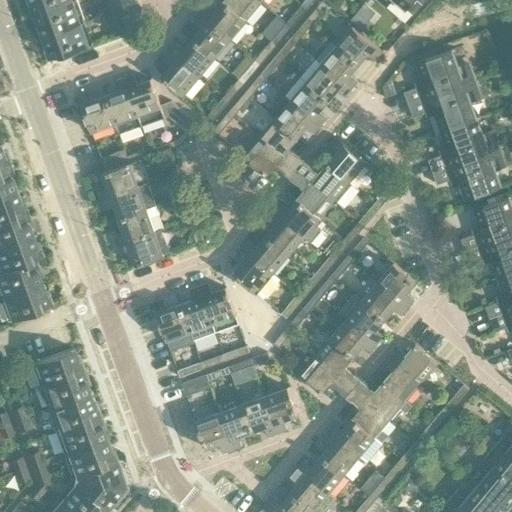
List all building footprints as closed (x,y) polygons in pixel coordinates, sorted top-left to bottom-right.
[(73,0),(29,0),(35,14),(73,0)] [(85,21),(77,0),(73,0),(35,14),(43,37),(85,21)] [(113,0),(106,0),(103,2),(107,13),(117,10),(113,0)] [(246,20),(261,2),(258,0),(224,0),(223,1),(246,20)] [(313,0),(304,0),(301,5),(306,9),(313,0)] [(328,5),(322,0),(306,19),(312,24),(328,5)] [(382,0),(388,4),(390,0),(396,0),(413,13),(423,0),(382,0)] [(207,6),(200,14),(230,39),(246,20),(223,1),(214,12),(207,6)] [(291,27),(306,9),(301,5),(286,23),(291,27)] [(110,23),(121,19),(117,10),(107,13),(110,23)] [(201,28),(193,38),(215,57),(230,39),(200,14),(193,22),(201,28)] [(296,43),(312,24),(306,19),(290,38),(296,43)] [(43,37),(51,59),(93,44),(85,21),(43,37)] [(276,45),(291,27),(286,23),(270,41),(276,45)] [(383,51),(353,25),(336,45),(359,64),(368,53),(375,59),(383,51)] [(177,42),(170,50),(199,75),(200,74),(215,57),(193,38),(184,48),(177,42)] [(280,61),(296,43),(290,38),(275,56),(280,61)] [(336,45),(331,40),(315,59),(350,89),(357,81),(350,74),(359,64),(336,45)] [(270,41),(255,60),(260,64),(276,45),(270,41)] [(404,92),(408,104),(477,79),(470,60),(458,65),(452,49),(418,61),(424,79),(415,82),(416,87),(404,92)] [(170,64),(161,75),(165,79),(184,94),(199,75),(170,50),(163,58),(170,64)] [(265,79),(280,61),(275,56),(260,74),(265,79)] [(350,89),(315,59),(300,77),(328,101),(336,91),(344,97),(350,89)] [(245,82),(260,64),(255,60),(240,78),(245,82)] [(137,84),(134,74),(123,78),(140,125),(167,115),(183,128),(192,118),(169,99),(160,103),(151,79),(137,84)] [(249,97),(265,79),(260,74),(244,93),(249,97)] [(327,117),(320,111),(328,101),(300,77),(285,95),(320,125),(327,117)] [(114,81),(117,91),(105,96),(117,131),(119,131),(119,132),(140,125),(123,78),(114,81)] [(230,100),(245,82),(240,78),(224,96),(230,100)] [(436,113),(442,130),(477,117),(471,103),(483,98),(477,79),(408,104),(413,116),(425,112),(427,117),(436,113)] [(89,91),(78,94),(91,131),(106,126),(109,134),(117,131),(105,96),(92,100),(89,91)] [(234,116),(249,97),(244,93),(228,111),(234,116)] [(306,126),(313,133),(320,125),(285,95),(269,113),(274,118),(297,137),(306,126)] [(224,96),(208,115),(213,120),(230,100),(224,96)] [(229,120),(234,116),(228,111),(213,130),(218,134),(229,120)] [(428,159),(433,172),(501,147),(495,128),(482,133),(477,117),(442,130),(449,146),(439,150),(441,154),(428,159)] [(274,118),(258,137),(292,165),(297,168),(303,160),(288,147),(297,137),(274,118)] [(292,165),(258,137),(243,155),(265,174),(275,163),(286,172),(292,165)] [(329,145),(337,152),(328,163),(356,186),(362,179),(357,175),(366,163),(336,137),(329,145)] [(0,147),(0,169),(10,166),(5,151),(2,152),(0,147)] [(172,147),(166,149),(171,166),(174,172),(180,170),(178,164),(172,147)] [(501,147),(433,172),(437,184),(450,179),(452,185),(461,182),(467,197),(501,185),(496,170),(508,166),(504,154),(501,147)] [(106,170),(103,171),(103,172),(129,162),(124,149),(102,157),(106,170)] [(124,149),(129,162),(141,158),(147,156),(144,149),(127,155),(124,149)] [(149,181),(141,158),(129,162),(103,172),(108,186),(98,189),(101,199),(148,182),(149,181)] [(303,160),(297,168),(301,172),(335,201),(336,200),(344,207),(360,189),(356,186),(328,163),(319,173),(308,164),(303,160)] [(10,166),(0,169),(0,195),(15,190),(12,182),(16,180),(10,166)] [(301,172),(297,168),(290,176),(305,189),(296,199),(320,219),(335,201),(301,172)] [(180,170),(174,172),(176,180),(182,196),(188,194),(180,170)] [(385,176),(379,183),(387,189),(381,196),(375,203),(380,207),(386,200),(397,186),(385,176)] [(105,209),(115,205),(119,219),(156,205),(148,182),(101,199),(105,209)] [(15,190),(0,195),(0,221),(27,211),(21,196),(18,197),(15,190)] [(196,216),(188,194),(182,196),(190,218),(196,216)] [(461,238),(465,250),(511,232),(511,202),(509,195),(475,208),(481,225),(472,229),(473,234),(461,238)] [(280,203),(274,211),(304,237),(311,242),(321,231),(314,225),(320,219),(296,199),(288,209),(280,203)] [(372,206),(359,221),(364,225),(377,210),(380,207),(375,203),(372,206)] [(118,244),(155,232),(150,217),(159,214),(156,205),(119,219),(124,231),(114,235),(118,244)] [(27,211),(0,221),(0,247),(32,235),(29,227),(32,226),(27,211)] [(267,218),(274,225),(266,236),(289,255),(304,237),(274,211),(267,218)] [(205,240),(196,216),(190,218),(193,226),(199,242),(205,240)] [(348,243),(354,237),(364,225),(359,221),(344,239),(348,243)] [(171,252),(163,229),(155,232),(118,244),(121,254),(131,251),(136,265),(171,252)] [(493,260),(499,276),(511,271),(511,232),(465,250),(470,263),(482,258),(484,263),(493,260)] [(32,235),(0,247),(0,270),(38,258),(43,256),(37,241),(34,242),(32,235)] [(257,246),(250,239),(243,247),(273,273),(289,255),(266,236),(257,246)] [(333,261),(348,243),(344,239),(328,257),(333,261)] [(365,245),(359,241),(347,255),(352,260),(365,245)] [(265,297),(280,279),(273,273),(243,247),(236,256),(243,262),(233,273),(256,292),(257,291),(264,296),(265,297)] [(347,255),(331,274),(336,278),(352,260),(347,255)] [(318,280),(333,261),(328,257),(312,275),(318,280)] [(0,270),(0,297),(41,283),(38,275),(41,273),(36,260),(38,259),(38,258),(0,270)] [(417,282),(393,262),(377,281),(407,307),(414,299),(407,293),(417,282)] [(488,313),(489,318),(502,313),(511,309),(511,271),(499,276),(505,293),(496,296),(498,301),(485,306),(488,313)] [(331,274),(316,292),(321,296),(336,278),(331,274)] [(318,280),(312,275),(297,293),(302,298),(318,280)] [(407,307),(377,281),(362,300),(385,319),(394,309),(401,315),(407,307)] [(236,314),(226,286),(212,291),(209,282),(199,286),(216,331),(239,323),(236,314)] [(43,290),(41,283),(0,297),(0,302),(7,320),(53,304),(47,289),(43,290)] [(199,286),(189,290),(192,299),(180,303),(190,331),(193,339),(216,331),(199,286)] [(321,296),(316,292),(300,310),(305,315),(321,296)] [(297,293),(282,311),(288,315),(302,298),(297,293)] [(383,335),(376,330),(385,319),(362,300),(354,293),(339,312),(347,318),(376,343),(383,335)] [(165,298),(153,303),(166,339),(168,339),(172,350),(194,342),(193,339),(190,331),(180,303),(168,308),(165,298)] [(511,309),(502,313),(489,318),(494,331),(511,324),(511,309)] [(300,310),(297,314),(284,329),(289,333),(305,315),(300,310)] [(370,351),(376,343),(347,318),(331,337),(354,356),(363,346),(370,351)] [(284,329),(274,341),(280,345),(289,333),(284,329)] [(360,378),(355,375),(346,367),(354,356),(331,337),(316,356),(353,386),(360,378)] [(249,349),(247,343),(223,352),(225,358),(249,349)] [(406,355),(398,348),(392,357),(421,382),(438,362),(415,343),(406,355)] [(72,347),(30,363),(39,387),(85,369),(79,354),(75,356),(72,347)] [(208,357),(200,360),(202,366),(210,363),(225,358),(223,352),(208,357)] [(267,352),(250,358),(252,365),(270,359),(267,352)] [(332,383),(346,394),(353,386),(316,356),(300,375),(323,394),(332,383)] [(385,365),(392,371),(384,381),(406,400),(421,382),(392,357),(385,365)] [(250,358),(228,366),(230,373),(252,365),(250,358)] [(195,362),(178,368),(181,374),(202,366),(200,360),(195,362)] [(228,366),(206,374),(208,381),(230,373),(228,366)] [(9,369),(0,372),(0,376),(3,384),(13,380),(9,369)] [(85,369),(39,387),(47,410),(89,394),(86,386),(90,384),(85,369)] [(206,374),(182,383),(187,396),(210,388),(208,381),(206,374)] [(360,378),(353,386),(358,390),(390,418),(400,407),(406,412),(412,405),(406,400),(384,381),(375,391),(364,382),(360,378)] [(452,408),(469,388),(464,384),(447,404),(452,408)] [(353,386),(346,394),(351,398),(362,407),(353,418),(382,443),(384,444),(382,442),(388,435),(381,429),(390,418),(358,390),(353,386)] [(298,414),(288,388),(288,387),(265,395),(278,432),(287,428),(284,419),(298,414)] [(89,394),(47,410),(55,431),(101,414),(96,399),(92,400),(89,394)] [(268,435),(278,432),(265,395),(241,404),(251,431),(265,426),(268,435)] [(237,436),(251,431),(241,404),(219,412),(232,448),(241,445),(237,436)] [(447,404),(444,408),(432,422),(436,426),(452,408),(447,404)] [(28,417),(23,405),(10,409),(15,421),(28,417)] [(0,426),(10,423),(5,411),(0,412),(0,426)] [(219,442),(223,452),(232,448),(219,412),(195,420),(205,447),(219,442)] [(101,414),(55,431),(63,454),(105,439),(102,430),(106,429),(101,414)] [(18,432),(31,427),(28,417),(15,421),(18,432)] [(336,422),(330,430),(359,455),(360,455),(367,461),(382,443),(353,418),(344,429),(336,422)] [(432,422),(416,440),(421,444),(426,439),(436,426),(432,422)] [(0,434),(1,438),(13,434),(10,423),(0,426),(0,434)] [(330,445),(322,455),(344,474),(359,455),(330,430),(323,438),(330,445)] [(511,440),(503,433),(491,448),(511,465),(511,440)] [(105,439),(63,454),(70,474),(69,478),(113,461),(118,460),(112,444),(108,445),(105,439)] [(421,444),(416,440),(400,458),(405,463),(421,444)] [(511,499),(511,465),(491,448),(479,463),(489,471),(478,484),(506,507),(511,499)] [(37,450),(26,454),(31,466),(42,462),(37,450)] [(305,459),(298,467),(328,492),(344,474),(322,455),(313,466),(305,459)] [(26,468),(22,456),(9,461),(13,473),(26,468)] [(400,458),(384,477),(389,481),(405,463),(400,458)] [(69,478),(69,480),(72,483),(100,507),(105,511),(107,511),(128,488),(118,460),(113,461),(69,478)] [(42,462),(31,466),(35,477),(46,473),(42,462)] [(414,470),(417,473),(421,473),(423,470),(423,466),(420,464),(417,464),(414,467),(414,470)] [(292,475),(300,481),(291,492),(314,511),(323,511),(335,498),(328,492),(298,467),(292,475)] [(17,484),(30,479),(26,468),(13,473),(17,484)] [(43,490),(49,483),(46,473),(35,477),(37,481),(35,482),(43,490)] [(384,477),(369,495),(374,500),(389,481),(384,477)] [(404,490),(411,491),(415,486),(413,479),(406,478),(402,482),(401,483),(404,490)] [(28,491),(36,498),(43,490),(35,482),(28,491)] [(72,483),(56,501),(68,511),(96,511),(100,507),(72,483)] [(457,488),(445,503),(455,511),(501,511),(506,507),(478,484),(467,497),(457,488)] [(267,504),(275,511),(314,511),(291,492),(282,502),(274,495),(267,504)] [(369,495),(355,511),(363,511),(374,500),(369,495)] [(68,511),(56,501),(46,511),(68,511)] [(455,511),(445,503),(437,511),(455,511)]
